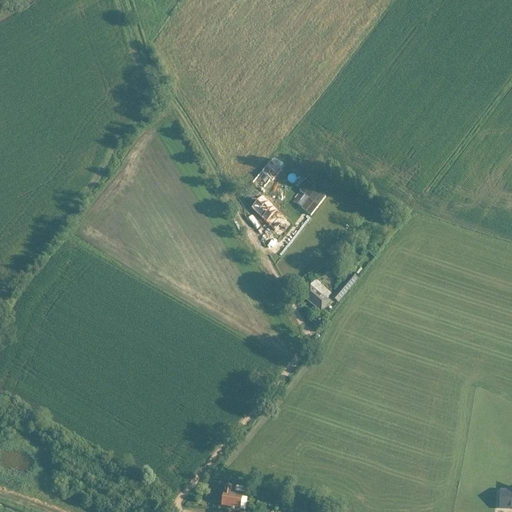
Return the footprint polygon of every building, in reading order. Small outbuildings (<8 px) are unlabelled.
[(307,182),(299,192),(309,199),(301,209),(311,216),(326,197),(307,182)] [(260,192),(248,204),(273,227),(284,215),(260,192)] [(333,299),(339,304),(357,281),(351,276),(333,299)] [(321,312),(328,304),(330,302),(328,300),(332,295),(315,281),(302,296),(321,312)] [(234,510),(240,511),(242,496),(231,494),(232,487),(226,485),(221,508),(231,510),(234,511),(234,510)] [(501,493),(501,508),(511,508),(511,488),(510,490),(510,493),(501,493)]
